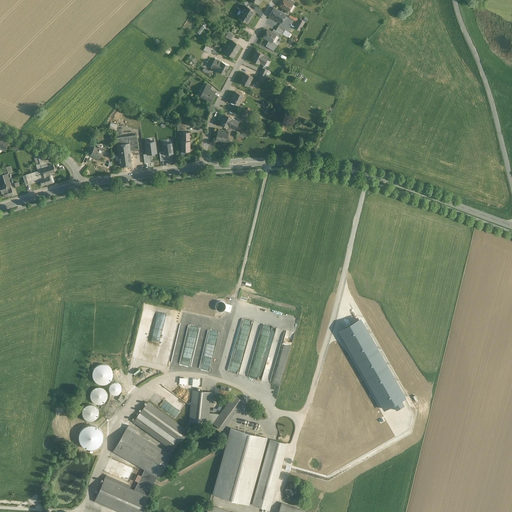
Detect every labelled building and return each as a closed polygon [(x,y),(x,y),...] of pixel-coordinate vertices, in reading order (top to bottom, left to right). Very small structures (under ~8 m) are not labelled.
[(288,1),(285,0),(283,0),(280,6),(289,11),(293,4),(288,1)] [(255,11),(246,5),(239,17),(248,23),(255,11)] [(286,15),(274,8),(269,16),(281,23),(286,15)] [(220,14),(217,12),(211,21),(214,22),(220,14)] [(300,19),(295,28),(299,31),(304,21),(300,19)] [(198,33),(201,35),(207,25),(204,23),(198,33)] [(272,32),(267,30),(263,37),(272,42),(276,35),(272,32)] [(234,34),(229,31),(225,37),(230,40),(234,34)] [(241,46),(232,40),(225,52),(233,57),(241,46)] [(268,57),(256,50),(251,60),(259,64),(260,62),(265,65),(267,60),(268,57)] [(222,62),(215,59),(211,67),(217,70),(222,62)] [(229,65),(222,62),(217,70),(217,71),(225,75),(229,65)] [(253,76),(245,73),(240,82),(245,84),(245,83),(249,85),(253,76)] [(210,89),(205,86),(200,95),(211,101),(216,92),(210,89)] [(243,95),(235,91),(230,101),(238,105),(243,95)] [(232,118),(225,114),(220,124),(224,126),(225,124),(228,126),(232,118)] [(228,132),(217,130),(215,140),(222,141),(223,139),(227,140),(228,132)] [(190,132),(182,132),(182,138),(181,138),(181,141),(181,151),(185,151),(187,151),(188,151),(190,151),(191,150),(191,149),(190,148),(190,140),(190,132)] [(137,135),(128,136),(129,143),(130,149),(130,150),(139,149),(137,135)] [(128,136),(116,137),(117,144),(129,143),(128,136)] [(8,141),(0,137),(0,147),(5,149),(8,141)] [(151,154),(158,153),(157,140),(146,142),(147,153),(144,154),(145,163),(152,162),(151,154)] [(171,142),(163,143),(165,151),(160,151),(162,160),(168,159),(167,155),(173,154),(171,142)] [(104,148),(99,146),(98,148),(94,147),(93,150),(91,154),(97,156),(96,158),(99,159),(100,159),(103,151),(103,150),(104,148)] [(130,149),(118,151),(120,167),(132,165),(130,150),(130,149)] [(38,156),(41,165),(47,163),(45,157),(41,155),(38,156)] [(48,166),(41,168),(44,175),(46,184),(51,183),(48,173),(55,171),(53,164),(48,166)] [(41,185),(46,184),(44,175),(42,169),(38,171),(25,175),(28,184),(40,180),(41,185)] [(14,194),(7,173),(3,175),(3,177),(5,182),(5,183),(9,196),(14,194)] [(0,184),(0,192),(3,192),(4,197),(9,196),(5,183),(0,184)] [(226,318),(210,314),(209,319),(224,323),(226,318)] [(409,396),(363,316),(340,329),(386,409),(409,396)] [(239,318),(234,333),(239,336),(245,321),(239,318)] [(109,382),(111,380),(112,377),(113,374),(112,371),(110,368),(108,365),(104,364),(101,364),(97,365),(95,368),(93,371),(92,374),(93,377),(94,380),(97,383),(100,384),(103,384),(106,384),(109,382)] [(120,392),(121,391),(121,388),(121,386),(120,385),(119,383),(117,382),(115,382),(113,382),(111,383),(110,385),(109,387),(109,389),(109,391),(110,393),(112,394),(114,395),(116,395),(118,394),(120,392)] [(106,401),(107,399),(107,396),(107,393),(106,391),(104,389),(101,388),(99,387),(96,388),(94,389),(92,391),(91,393),(90,396),(91,399),(92,401),(95,403),(97,404),(100,404),(103,403),(106,401)] [(210,392),(193,390),(190,421),(207,422),(208,413),(210,392)] [(127,396),(122,393),(118,399),(123,403),(127,396)] [(219,415),(213,423),(222,429),(243,401),(234,395),(228,403),(227,404),(219,415)] [(188,432),(148,402),(139,413),(133,421),(170,448),(176,440),(179,442),(180,443),(188,432)] [(97,418),(98,415),(99,412),(99,410),(97,407),(95,405),(93,404),(90,404),(88,404),(85,406),(83,407),(82,410),(82,413),(82,416),(84,418),(86,420),(89,421),(92,421),(95,420),(97,418)] [(218,414),(208,413),(207,422),(213,423),(219,415),(218,414)] [(137,430),(128,425),(126,428),(126,429),(126,428),(135,434),(137,430)] [(135,434),(126,428),(126,429),(126,428),(113,451),(144,469),(157,477),(159,478),(172,455),(171,454),(168,453),(135,434)] [(266,438),(233,428),(215,494),(248,503),(266,438)] [(286,443),(272,439),(260,481),(274,485),(286,443)] [(170,448),(168,453),(171,454),(179,442),(176,440),(170,448)] [(109,458),(104,471),(114,475),(129,480),(134,467),(109,458)] [(130,485),(106,475),(95,501),(120,511),(142,511),(149,496),(148,495),(157,477),(144,469),(134,490),(129,487),(130,485)] [(274,485),(260,481),(254,504),(268,508),(274,485)] [(308,511),(282,503),(278,511),(308,511)]
